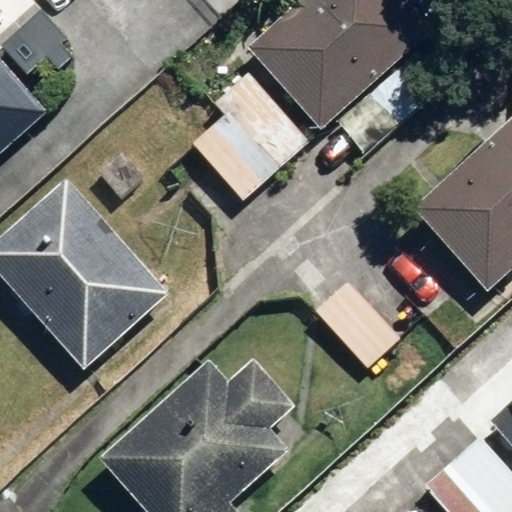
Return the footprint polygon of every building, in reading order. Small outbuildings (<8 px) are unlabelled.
[(307,0),(247,53),(321,137),(433,38),(399,0),(307,0)] [(0,160),(46,119),(0,67),(0,160)] [(309,142),(249,75),(213,107),(227,123),(194,152),(240,203),(309,142)] [(511,275),(511,124),(411,216),(486,298),(511,275)] [(169,299),(64,185),(0,242),(0,283),(84,376),(169,299)] [(347,286),(314,317),(366,373),(400,341),(347,286)] [(207,367),(98,465),(140,511),(235,511),(231,507),(288,456),(270,436),(295,413),(252,366),(227,388),(207,367)] [(511,511),(511,409),(425,486),(447,511),(511,511)]
